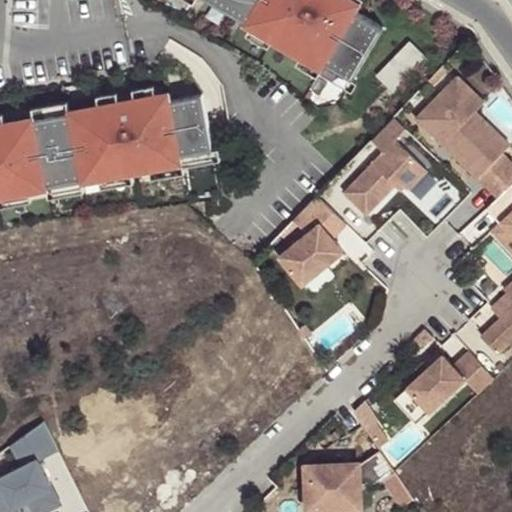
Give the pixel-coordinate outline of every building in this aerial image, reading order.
[(385,31),(333,0),(181,0),(350,96),(385,31)] [(379,69),(394,88),(430,58),(415,40),(379,69)] [(498,198),(511,184),(511,162),(503,154),(478,130),(486,121),(476,111),(465,101),(474,92),(458,76),(417,118),(498,198)] [(485,102),(474,92),(465,101),(476,111),(485,102)] [(201,95),(0,129),(0,207),(218,172),(201,95)] [(408,129),(395,117),(373,141),(385,152),(348,194),(372,215),(399,185),(403,180),(409,185),(413,188),(430,168),(397,139),(408,129)] [(511,145),(486,122),(478,130),(503,154),(511,145)] [(404,190),(409,185),(403,180),(399,185),(404,190)] [(511,184),(498,198),(487,208),(502,223),(490,234),(511,254),(511,184)] [(343,219),(321,198),(305,215),(297,223),(312,236),(283,258),(306,287),(347,254),(336,240),(330,233),(343,219)] [(330,233),(336,240),(350,226),(343,219),(330,233)] [(501,355),(511,344),(511,285),(506,290),(511,296),(511,310),(483,337),(501,355)] [(457,357),(472,347),(462,333),(448,342),(457,357)] [(495,378),(470,351),(454,366),(444,354),(408,387),(430,411),(465,378),(479,393),(495,378)] [(370,398),(358,405),(381,442),(394,434),(370,398)] [(39,511),(45,511),(68,502),(46,455),(61,448),(49,422),(14,438),(26,462),(0,473),(0,511),(4,511),(34,499),(39,511)] [(363,511),(359,466),(305,468),(306,511),(363,511)] [(402,503),(414,496),(399,467),(387,474),(402,503)]
